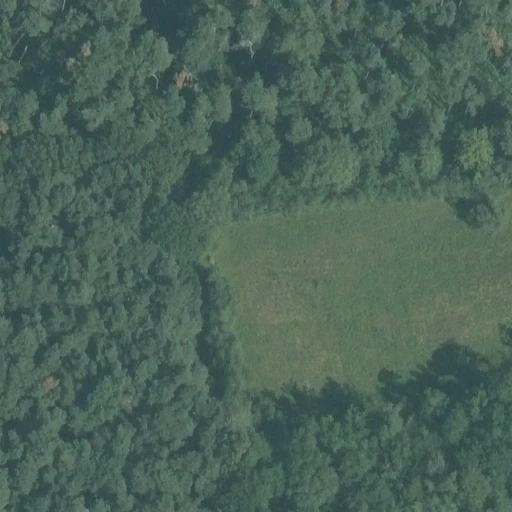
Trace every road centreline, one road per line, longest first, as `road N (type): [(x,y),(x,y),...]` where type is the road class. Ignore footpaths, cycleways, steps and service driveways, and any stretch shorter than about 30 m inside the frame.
road 1 (track): [(175,188),(511,153)]
road 2 (track): [(0,196),(175,188)]
